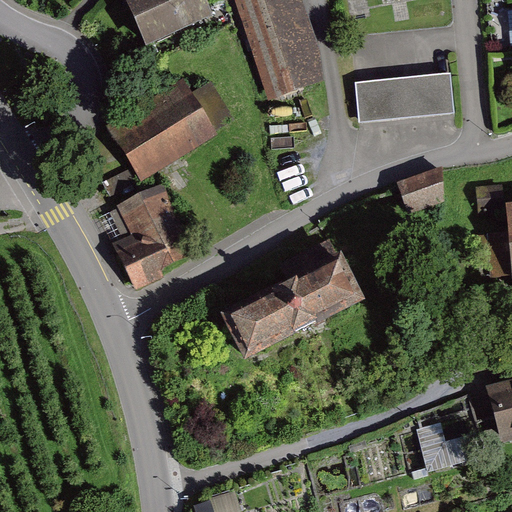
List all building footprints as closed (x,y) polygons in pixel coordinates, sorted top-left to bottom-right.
[(212,0),(133,0),(153,42),(218,12),(212,0)] [(295,0),(240,0),(270,93),(320,77),(295,0)] [(401,79),(356,83),(359,122),(452,114),(449,75),(401,79)] [(189,88),(116,134),(148,183),(220,138),(189,88)] [(410,215),(447,202),(437,171),(400,183),(410,215)] [(165,279),(162,272),(200,253),(165,183),(119,207),(133,236),(115,245),(138,292),(165,279)] [(511,212),(502,214),(511,281),(511,212)] [(348,258),(233,315),(255,359),(370,302),(348,258)] [(511,383),(487,390),(504,451),(511,448),(511,383)] [(421,428),(427,469),(473,462),(468,434),(448,437),(446,425),(421,428)] [(239,488),(196,499),(199,511),(239,511),(245,511),(239,488)]
